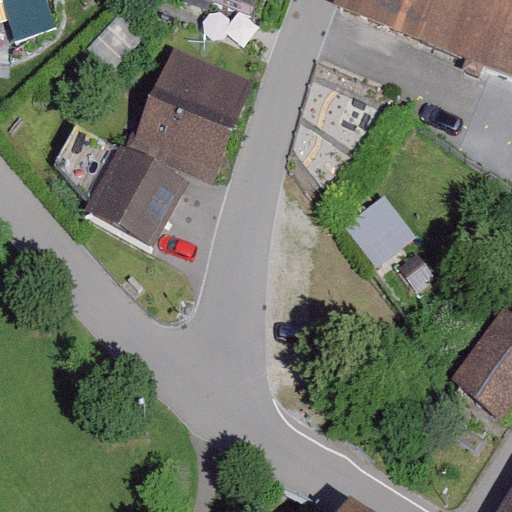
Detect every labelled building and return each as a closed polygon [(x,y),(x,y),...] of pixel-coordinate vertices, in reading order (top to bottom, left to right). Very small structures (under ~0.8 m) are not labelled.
[(0,0),(0,16),(57,0),(0,0)] [(266,0),(190,0),(258,24),(266,0)] [(511,0),(345,0),(337,21),(511,89),(511,0)] [(121,20),(98,44),(123,68),(146,44),(121,20)] [(259,90),(173,55),(135,149),(221,184),(259,90)] [(204,195),(85,138),(62,172),(100,209),(97,231),(168,265),(204,195)] [(511,356),(470,414),(511,444),(511,356)]
